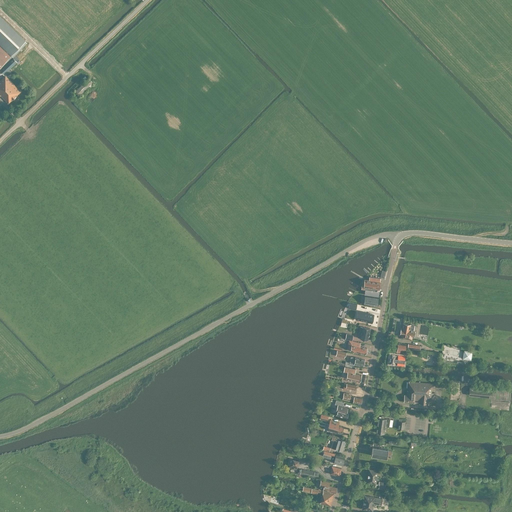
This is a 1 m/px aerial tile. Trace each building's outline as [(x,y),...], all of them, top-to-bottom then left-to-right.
[(0,77),(1,79),(0,79),(0,96),(1,96),(8,103),(20,91),(6,76),(12,71),(10,68),(17,62),(12,57),(27,43),(0,16),(0,70),(3,74),(0,76),(0,77)] [(75,91),(79,95),(93,82),(89,78),(75,91)] [(362,285),(361,288),(365,288),(379,291),(380,289),(379,289),(380,279),(369,277),(368,282),(365,282),(365,285),(362,285)] [(364,295),(364,296),(365,296),(364,303),(363,303),(377,305),(378,297),(364,295)] [(358,311),(356,318),(372,322),(373,314),(358,311)] [(415,331),(413,330),(414,325),(403,323),(402,328),(401,328),(400,334),(401,334),(400,337),(408,339),(408,338),(412,339),(412,336),(414,337),(415,331)] [(358,337),(360,338),(367,339),(370,328),(363,326),(360,326),(358,337)] [(360,342),(349,339),(347,349),(350,349),(350,350),(365,354),(367,347),(360,346),(360,342)] [(397,351),(400,352),(400,349),(405,350),(406,345),(398,344),(397,351)] [(472,351),(464,350),(462,358),(471,359),(472,351)] [(390,353),(389,363),(395,364),(395,361),(397,361),(397,358),(396,358),(396,354),(390,353)] [(349,362),(349,364),(354,365),(354,363),(363,366),(365,359),(355,357),(351,356),(349,362)] [(361,374),(355,373),(356,369),(344,366),(343,371),(347,372),(346,378),(359,381),(361,374)] [(434,401),(435,392),(431,392),(432,383),(409,381),(408,390),(407,390),(406,395),(404,394),(403,402),(414,403),(414,400),(418,400),(418,403),(428,404),(428,401),(434,401)] [(469,395),(489,396),(490,396),(491,388),(469,386),(469,395)] [(349,399),(349,398),(353,399),(353,401),(361,403),(362,398),(350,395),(350,393),(344,392),(342,398),(349,399)] [(335,404),(338,405),(336,410),(337,411),(336,414),(346,418),(348,412),(346,411),(348,407),(342,406),(344,402),(336,400),(335,404)] [(378,417),(377,425),(385,426),(386,418),(378,417)] [(325,428),(336,432),(336,431),(342,433),(343,427),(338,425),(339,422),(330,419),(329,423),(327,422),(325,428)] [(384,433),(385,426),(377,425),(376,432),(384,433)] [(331,447),(335,448),(342,450),(343,444),(344,445),(345,440),(338,438),(332,437),(331,439),(333,440),(331,447)] [(371,450),(371,455),(372,455),(387,457),(387,456),(391,457),(392,450),(388,450),(388,449),(372,446),(371,450)] [(330,457),(331,455),(335,456),(333,462),(342,465),(344,457),(334,454),(335,453),(331,452),(324,450),(322,455),(330,457)] [(289,457),(287,466),(296,469),(298,460),(289,457)] [(331,467),(330,473),(339,475),(341,468),(320,463),(320,465),(331,467)] [(303,474),(317,477),(319,472),(304,469),(301,468),(300,473),(303,474)] [(369,469),(367,482),(376,483),(378,470),(369,469)] [(335,493),(337,487),(329,485),(330,482),(321,479),(319,485),(323,486),(322,490),(335,493)] [(317,492),(322,493),(322,495),(320,503),(331,505),(334,493),(318,489),(304,486),(303,490),(317,493),(317,492)] [(364,495),(362,509),(373,510),(374,503),(381,504),(382,498),(375,497),(364,495)]
